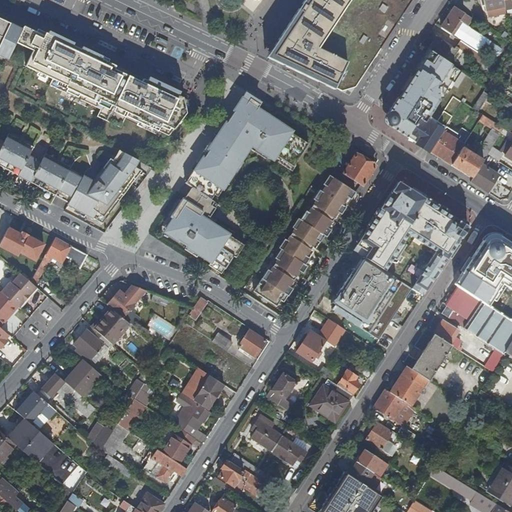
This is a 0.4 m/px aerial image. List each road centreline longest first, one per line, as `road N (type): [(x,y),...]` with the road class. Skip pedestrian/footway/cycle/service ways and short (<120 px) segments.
road 1 (residential): [(294,511),(492,213)]
road 2 (secondary): [(115,0),(352,124)]
road 3 (residential): [(400,155),(282,337)]
road 4 (residential): [(282,337),(167,511)]
road 5 (residential): [(0,396),(120,255)]
road 6 (residential): [(120,255),(204,290),(282,337)]
road 7 (residential): [(352,124),(434,0)]
road 8 (residential): [(120,255),(0,196)]
